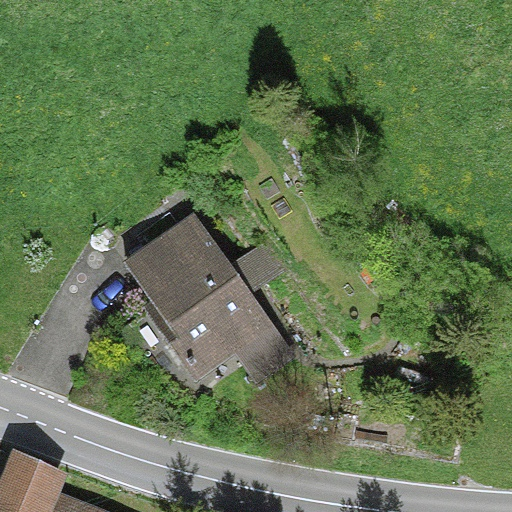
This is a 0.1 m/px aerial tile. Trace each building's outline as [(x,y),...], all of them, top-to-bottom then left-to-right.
[(379,212),(366,227),(406,261),(418,247),(379,212)] [(230,353),(265,328),(189,222),(124,268),(152,307),(158,303),(174,326),(160,336),(185,372),(224,345),(230,353)] [(375,282),(349,255),(320,288),(345,314),(375,282)] [(409,283),(394,273),(380,292),(396,303),(409,283)] [(40,511),(53,480),(14,464),(0,497),(0,511),(40,511)]
